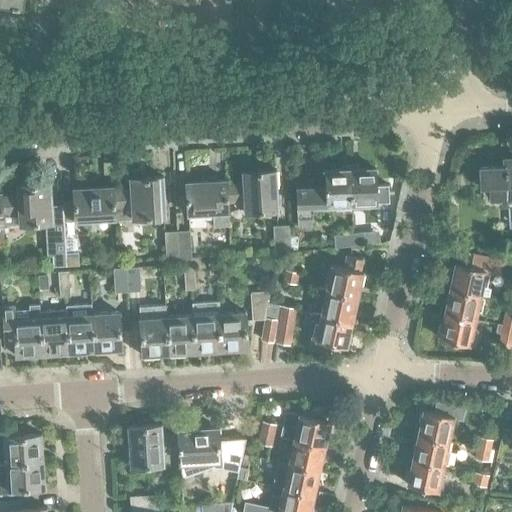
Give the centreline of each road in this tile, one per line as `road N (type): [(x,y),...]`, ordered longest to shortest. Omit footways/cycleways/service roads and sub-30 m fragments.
road 1 (residential): [(0,137),(448,112)]
road 2 (residential): [(82,395),(285,380),(380,383)]
road 3 (residential): [(380,383),(448,112)]
road 4 (residential): [(351,511),(380,383)]
road 5 (residential): [(380,383),(511,388)]
